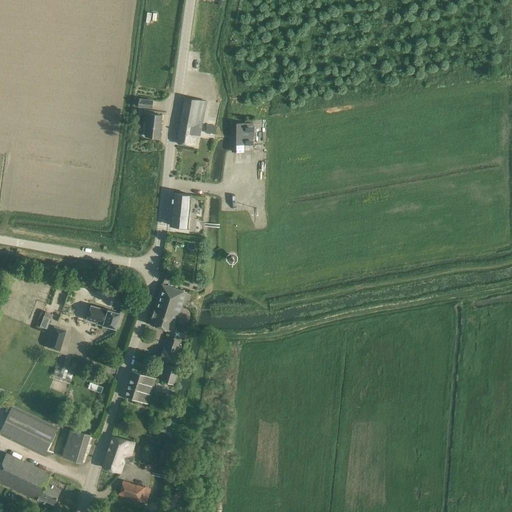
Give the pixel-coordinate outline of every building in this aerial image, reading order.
[(207,101),(195,99),(185,98),(177,142),(193,145),(195,135),(199,136),(207,101)] [(139,99),(138,106),(153,108),(153,100),(139,99)] [(147,136),(149,136),(159,138),(162,115),(149,114),(147,136)] [(232,151),(235,152),(242,151),(243,123),(232,123),(232,151)] [(206,125),(206,133),(216,134),(216,126),(206,125)] [(173,193),(170,225),(187,227),(190,195),(173,193)] [(149,324),(165,329),(172,331),(177,314),(179,315),(186,292),(162,285),(155,307),(154,306),(150,320),(151,320),(149,324)] [(91,305),(87,319),(101,323),(101,325),(106,326),(116,329),(120,313),(107,309),(107,310),(91,305)] [(38,325),(45,328),(51,313),(44,310),(38,325)] [(66,330),(54,327),(48,348),(60,351),(66,330)] [(161,359),(173,363),(176,351),(175,351),(178,341),(170,339),(166,349),(165,348),(161,359)] [(166,364),(163,372),(161,380),(174,384),(179,368),(166,364)] [(55,368),(53,374),(71,380),(73,374),(67,372),(67,371),(67,369),(67,368),(65,367),(64,367),(62,367),(61,369),(61,370),(55,368)] [(155,378),(141,374),(132,371),(124,395),(148,402),(155,378)] [(12,405),(3,424),(0,429),(0,433),(44,455),(48,446),(57,427),(12,405)] [(90,434),(71,428),(62,457),(82,463),(90,434)] [(112,436),(102,467),(120,473),(124,462),(131,464),(133,458),(133,455),(131,454),(135,443),(112,436)] [(46,500),(54,504),(61,489),(56,487),(57,483),(48,478),(50,474),(24,462),(7,453),(0,465),(0,480),(45,503),(46,500)] [(118,494),(139,500),(144,486),(123,479),(118,494)]
